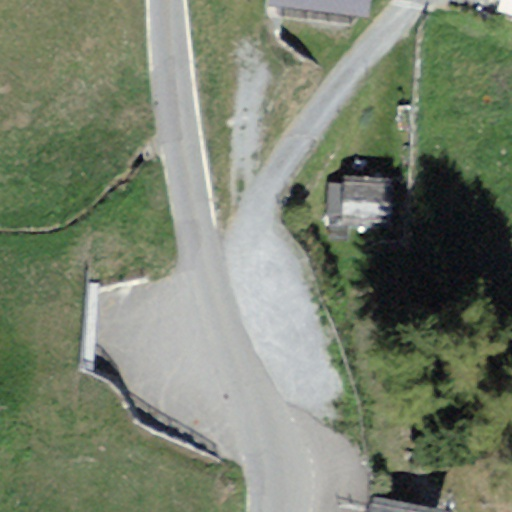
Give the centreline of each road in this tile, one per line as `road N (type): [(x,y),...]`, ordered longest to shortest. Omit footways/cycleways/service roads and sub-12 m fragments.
road 1 (unclassified): [(170,0),(196,212),(248,395),(271,511)]
road 2 (track): [(248,395),(256,196),(420,0)]
road 3 (track): [(256,196),(259,58)]
